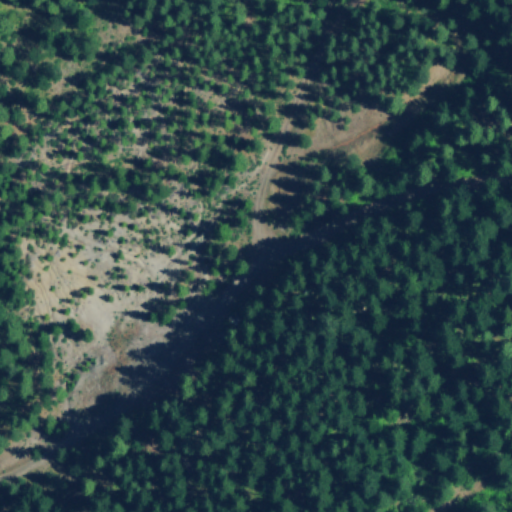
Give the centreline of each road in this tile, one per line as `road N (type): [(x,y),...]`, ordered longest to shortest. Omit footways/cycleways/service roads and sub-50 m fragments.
road 1 (track): [(511,169),(334,222),(262,257),(95,425),(0,476)]
road 2 (track): [(262,257),(256,198),(323,29),(354,0)]
